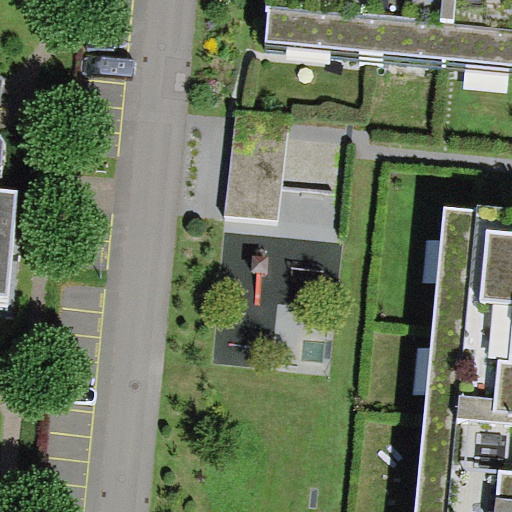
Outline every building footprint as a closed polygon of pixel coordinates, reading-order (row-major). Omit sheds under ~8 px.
[(446,65),(452,0),(266,0),(262,46),(446,65)] [(511,0),(452,0),(446,65),(511,71),(511,0)] [(0,305),(1,306),(11,204),(0,202),(0,145),(0,143),(0,142),(0,305)] [(285,232),(344,244),(355,188),(296,176),(285,232)] [(511,511),(511,212),(442,206),(411,511),(511,511)]
